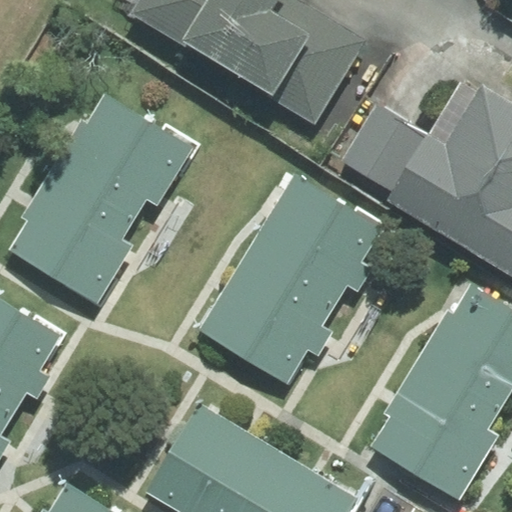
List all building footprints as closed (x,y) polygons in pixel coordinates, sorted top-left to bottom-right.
[(111,0),(109,4),(325,128),(370,50),(283,0),(111,0)] [(368,108),(333,166),(511,274),(511,107),(463,79),(425,142),(368,108)] [(14,247),(101,303),(137,248),(128,242),(154,201),(163,206),(196,154),(108,98),(14,247)] [(322,358),(336,334),(325,328),(348,289),(359,295),(375,268),(363,261),(383,226),(294,174),(197,339),(286,391),(310,351),(322,358)] [(373,447),(461,503),(496,448),(487,442),(511,403),(511,326),(468,298),(373,447)] [(0,459),(2,460),(16,436),(5,429),(28,390),(39,397),(55,369),(42,362),(56,338),(0,305),(0,459)] [(350,511),(354,505),(196,412),(146,497),(172,511),(350,511)] [(51,511),(95,511),(64,492),(51,511)]
